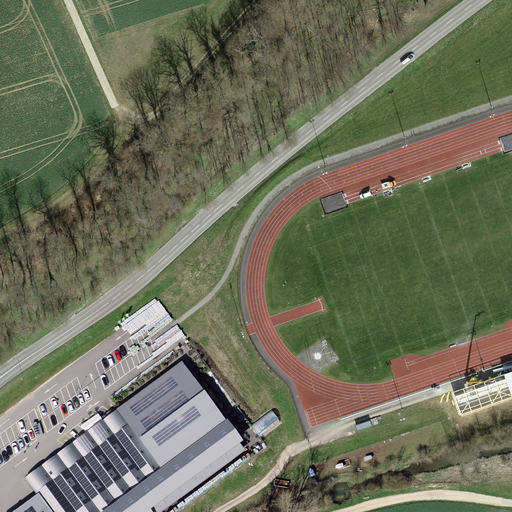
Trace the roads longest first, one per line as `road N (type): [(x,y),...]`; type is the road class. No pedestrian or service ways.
road 1 (secondary): [(479,0),(263,167),(111,301),(0,377)]
road 2 (track): [(126,120),(149,117),(258,0)]
road 3 (track): [(126,120),(127,138),(62,198),(0,240)]
road 4 (track): [(511,504),(399,498),(355,511)]
road 5 (track): [(126,120),(110,102),(65,0)]
